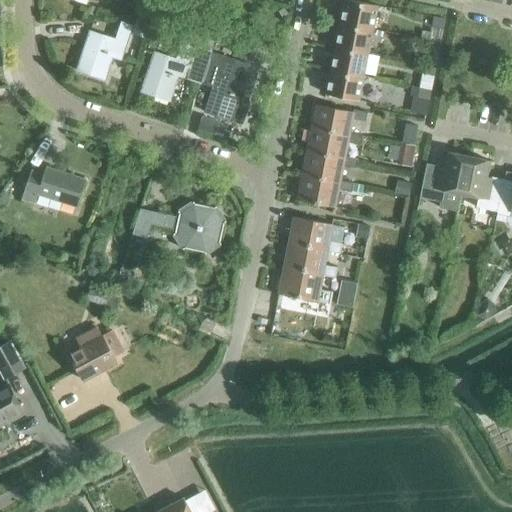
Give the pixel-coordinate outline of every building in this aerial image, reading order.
[(343,0),(339,23),(372,29),(377,5),(350,0),(343,0)] [(445,15),(434,13),(432,22),(443,25),(445,15)] [(152,20),(139,15),(132,31),(146,37),(152,20)] [(114,48),(123,51),(131,26),(121,23),(116,40),(90,31),(78,69),(104,78),(114,48)] [(367,53),(372,29),(339,23),(335,46),(367,53)] [(423,64),(435,66),(439,42),(428,40),(423,64)] [(179,70),(202,78),(211,51),(182,42),(177,59),(155,52),(142,91),(169,99),(179,70)] [(363,76),(367,53),(335,46),(330,69),(363,76)] [(239,97),(248,100),(258,67),(212,52),(202,83),(212,86),(204,110),(232,119),(239,97)] [(430,89),(435,66),(423,64),(422,72),(413,71),(413,77),(404,75),(403,84),(430,89)] [(358,100),(363,76),(330,69),(325,94),(358,100)] [(425,115),(430,89),(403,84),(402,93),(410,94),(410,95),(412,95),(409,112),(425,115)] [(349,136),(349,133),(352,118),(365,121),(367,112),(353,109),(352,112),(315,105),(310,129),(349,136)] [(218,118),(202,113),(199,127),(214,132),(218,118)] [(400,146),(414,149),(415,145),(413,145),(418,126),(405,123),(400,146)] [(362,135),(349,133),(349,136),(310,129),(306,152),(344,159),(345,156),(348,142),(360,144),(362,135)] [(410,167),(414,149),(400,146),(396,164),(410,167)] [(358,159),(345,156),(344,159),(306,152),(301,175),(339,183),(340,180),(343,165),(356,168),(358,159)] [(460,194),(468,156),(447,152),(444,168),(439,167),(439,166),(426,163),(419,197),(436,201),(435,206),(453,210),(456,193),(460,194)] [(497,212),(504,179),(491,177),(491,178),(486,177),(489,160),(468,156),(460,194),(478,197),(476,207),(497,212)] [(76,207),(85,180),(45,167),(42,175),(30,171),(21,199),(34,204),(37,194),(76,207)] [(353,183),(340,180),(339,183),(301,175),(296,199),(335,207),(338,189),(351,191),(353,183)] [(511,211),(511,180),(504,179),(497,212),(497,214),(510,216),(511,211)] [(216,206),(213,207),(194,203),(193,201),(177,210),(179,212),(178,216),(140,208),(132,232),(147,235),(149,223),(175,229),(174,233),(172,234),(181,249),(184,247),(203,251),(205,254),(220,244),(219,242),(223,222),(225,221),(216,206)] [(327,250),(327,251),(340,254),(342,243),(329,241),(332,224),(293,216),(288,242),(327,250)] [(367,238),(369,227),(360,225),(358,236),(365,237),(367,238)] [(324,265),(327,251),(327,250),(288,242),(283,267),(322,275),(335,278),(337,267),(324,265)] [(319,289),(322,275),(283,267),(278,294),(330,304),(332,292),(319,289)] [(85,299),(104,306),(109,293),(90,286),(85,299)] [(113,329),(101,335),(94,323),(85,328),(88,332),(75,338),(80,347),(69,353),(83,380),(115,363),(112,357),(124,350),(113,329)] [(0,345),(0,370),(4,378),(22,369),(7,342),(0,345)] [(453,373),(454,385),(472,383),(471,371),(453,373)] [(0,389),(0,424),(23,412),(8,385),(0,389)] [(156,511),(190,511),(183,498),(156,511)]
